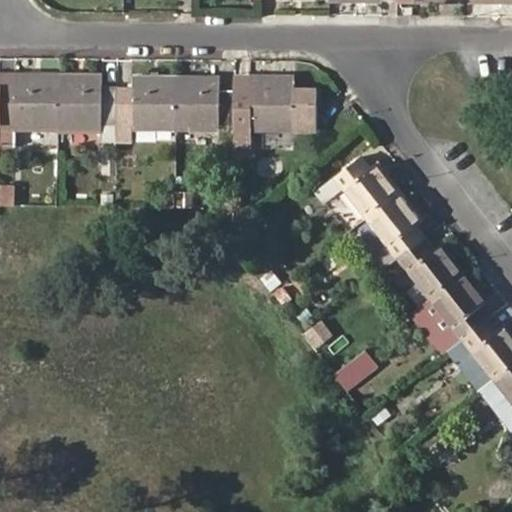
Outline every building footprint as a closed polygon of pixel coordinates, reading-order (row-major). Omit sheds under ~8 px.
[(4,73),(0,73),(0,87),(16,88),(16,73),(4,73)] [(17,129),(57,130),(58,73),(16,73),(16,88),(0,87),(0,144),(16,145),(17,129)] [(105,140),(116,140),(117,88),(102,88),(102,74),(82,74),(58,73),(57,130),(105,130),(105,140)] [(132,130),(175,131),(176,74),(171,74),(132,74),(132,88),(117,88),(116,140),(132,140),(132,130)] [(219,131),(219,126),(234,126),(235,89),(219,89),(219,75),(176,74),(175,131),(219,131)] [(249,131),(292,132),(293,87),(293,75),(254,75),(250,75),(249,89),(235,89),(234,126),(234,139),(249,139),(249,131)] [(250,75),(235,75),(235,89),(249,89),(250,75)] [(292,132),(315,132),(316,88),(293,87),(292,132)] [(327,202),(342,190),(365,219),(399,192),(376,164),(368,170),(358,157),(330,179),(317,189),(327,202)] [(8,206),(15,206),(15,189),(2,189),(1,206),(8,206)] [(421,239),(410,226),(419,219),(399,192),(365,219),(385,245),(367,260),(377,273),(396,258),(421,239)] [(396,258),(428,300),(462,273),(440,245),(431,252),(421,239),(396,258)] [(272,271),(261,280),(270,292),(281,283),(272,271)] [(408,315),(440,356),(448,350),(486,320),(475,307),(483,300),(462,273),(428,300),(408,315)] [(270,292),(283,309),(301,295),(288,278),(281,283),(270,292)] [(486,320),(448,350),(479,391),(511,364),(511,336),(505,328),(497,334),(486,320)] [(363,376),(375,367),(362,351),(351,360),(363,376)] [(346,389),(363,376),(351,360),(334,373),(346,389)] [(511,432),(511,430),(511,364),(479,391),(511,432)]
